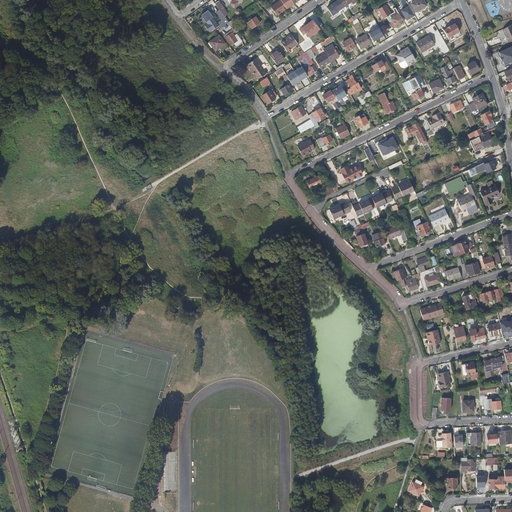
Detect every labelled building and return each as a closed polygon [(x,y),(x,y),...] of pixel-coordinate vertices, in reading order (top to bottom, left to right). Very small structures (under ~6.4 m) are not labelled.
[(286,8),(280,0),(277,2),(284,10),(286,8)] [(336,13),(345,7),(340,0),(338,0),(331,5),(336,13)] [(428,5),(424,0),(416,0),(412,3),(417,12),(428,5)] [(224,10),(218,2),(215,4),(223,16),(224,17),(226,15),(223,10),(224,10)] [(284,10),(277,2),(270,7),(276,16),(284,10)] [(404,23),(395,8),(393,9),(395,12),(391,14),(385,5),(378,9),(384,18),(387,17),(391,23),(389,23),(391,26),(394,24),(396,27),(404,23)] [(218,27),(209,14),(202,19),(206,25),(204,27),(208,33),(218,27)] [(260,24),(256,17),(252,20),(251,18),(249,19),(250,21),(248,23),(252,29),(260,24)] [(235,26),(236,26),(232,20),(229,23),(223,26),(218,30),(222,36),(227,33),(225,30),(230,26),(235,32),(238,30),(235,26)] [(303,35),(312,29),(313,29),(315,27),(312,22),(300,30),(303,35)] [(448,38),(459,31),(455,24),(451,26),(451,25),(447,28),(444,30),(448,38)] [(511,41),(511,27),(511,25),(502,30),(508,43),(509,43),(511,41)] [(383,36),(378,27),(368,33),(373,42),(383,36)] [(242,42),(237,35),(234,36),(232,33),(225,37),(231,46),(234,44),(236,46),(242,42)] [(225,44),(219,35),(210,42),(216,51),(225,44)] [(297,45),(290,35),(286,37),(287,38),(284,40),(280,43),(286,52),(295,46),(297,45)] [(321,47),(334,39),(332,35),(329,37),(325,40),(320,43),(319,44),(321,47)] [(371,43),(366,35),(356,41),(361,49),(371,43)] [(422,52),(435,44),(429,35),(416,43),(422,52)] [(356,47),(351,38),(343,43),(347,52),(356,47)] [(312,48),(309,44),(303,47),(306,52),(307,52),(312,48)] [(339,58),(333,48),(325,54),(325,55),(330,63),(339,58)] [(415,60),(408,48),(401,52),(402,53),(401,53),(400,53),(396,56),(400,63),(405,61),(407,65),(415,60)] [(283,59),(277,50),(274,52),(274,53),(270,55),(269,55),(276,65),(283,59)] [(511,59),(511,58),(511,56),(511,55),(511,54),(510,54),(509,51),(499,55),(500,56),(503,64),(511,59)] [(315,66),(307,52),(306,52),(303,54),(311,67),(311,68),(314,66),(315,66)] [(257,57),(267,71),(272,67),(262,54),(257,57)] [(330,63),(325,55),(316,61),(320,69),(330,63)] [(263,70),(255,59),(246,65),(254,77),(253,77),(256,81),(267,74),(264,70),(263,70)] [(390,68),(385,59),(372,67),(375,72),(379,69),(381,72),(386,69),(387,70),(390,68)] [(408,66),(407,65),(405,61),(400,63),(398,64),(400,67),(401,68),(402,69),(403,69),(408,66)] [(479,69),(475,61),(467,65),(470,72),(469,73),(470,75),(478,70),(479,69)] [(307,75),(316,70),(314,66),(311,68),(311,67),(310,67),(309,65),(305,67),(306,70),(305,71),(307,75)] [(458,79),(455,74),(453,74),(452,72),(444,76),(448,85),(456,81),(456,80),(458,79)] [(297,87),(289,73),(286,75),(293,88),(297,87)] [(293,88),(286,75),(283,77),(287,85),(280,89),(283,95),(293,88)] [(360,89),(357,82),(356,83),(352,75),(349,77),(349,79),(344,82),(350,94),(360,89)] [(423,95),(415,77),(409,80),(415,93),(411,95),(413,100),(423,95)] [(443,89),(439,79),(428,84),(432,93),(443,89)] [(346,95),(341,86),(332,91),(335,97),(338,101),(346,95)] [(275,99),(272,95),(274,93),(272,89),(262,96),(267,104),(275,99)] [(334,98),(330,91),(322,96),(324,99),(323,100),(325,104),(327,103),(330,101),(335,111),(341,108),(337,101),(335,98),(334,98)] [(367,98),(372,95),(369,92),(361,96),(363,100),(367,98)] [(395,109),(392,102),(388,104),(384,93),(378,96),(381,104),(385,114),(395,109)] [(480,101),(482,100),(484,99),(485,98),(483,93),(472,99),(475,104),(476,104),(477,104),(480,102),(481,102),(480,101)] [(463,107),(460,100),(450,105),(453,112),(459,109),(460,110),(463,109),(463,108),(463,107)] [(306,114),(302,107),(291,113),(296,120),(306,114)] [(325,117),(321,109),(312,114),(316,121),(325,117)] [(493,121),(491,116),(489,111),(480,115),(482,119),(485,126),(487,125),(493,121)] [(441,119),(437,112),(429,116),(433,123),(441,119)] [(458,127),(452,115),(446,118),(448,123),(452,130),(458,127)] [(368,123),(365,117),(360,119),(359,116),(354,119),(358,128),(368,123)] [(422,131),(418,123),(413,125),(414,128),(410,130),(409,127),(405,129),(409,137),(422,131)] [(350,134),(345,125),(336,130),(340,139),(350,134)] [(494,131),(500,128),(500,125),(483,133),(484,135),(489,133),(489,134),(494,131)] [(475,136),(482,133),(480,128),(467,134),(469,138),(474,136),(475,136)] [(493,143),(489,134),(489,133),(484,135),(483,133),(465,142),(470,153),(489,145),(489,147),(491,146),(491,144),(493,143)] [(325,144),(332,141),(330,135),(329,136),(322,139),(321,138),(316,140),(320,148),(325,146),(325,144)] [(386,144),(390,143),(387,138),(377,143),(380,149),(387,145),(386,144)] [(314,148),(310,139),(297,145),(302,156),(311,152),(310,150),(314,148)] [(486,168),(485,166),(493,162),(492,161),(484,164),(484,162),(475,166),(477,172),(486,168)] [(495,169),(496,168),(493,162),(485,166),(486,168),(487,172),(495,169)] [(364,179),(358,166),(349,170),(355,183),(364,179)] [(322,184),(318,176),(307,181),(310,189),(322,184)] [(414,191),(410,181),(397,187),(391,190),(395,199),(414,191)] [(500,195),(496,185),(481,191),(487,205),(493,202),(491,198),(500,195)] [(324,197),(339,191),(337,186),(330,190),(329,189),(322,192),(324,197)] [(393,200),(389,190),(372,198),(376,208),(393,200)] [(476,205),(472,195),(458,201),(462,211),(476,205)] [(373,209),(368,198),(359,203),(359,204),(353,206),(357,216),(373,209)] [(351,212),(346,202),(340,205),(340,204),(329,209),(333,220),(351,212)] [(464,216),(478,210),(476,205),(462,211),(463,212),(464,216)] [(449,220),(445,210),(429,217),(434,227),(449,220)] [(354,220),(348,222),(350,229),(357,226),(354,220)] [(430,232),(427,223),(421,225),(419,220),(413,222),(416,229),(414,230),(417,238),(430,232)] [(402,235),(400,231),(398,225),(385,229),(389,239),(398,236),(398,237),(402,235)] [(409,239),(405,229),(400,231),(402,235),(404,241),(409,239)] [(384,238),(382,231),(372,235),(373,238),(376,247),(385,244),(383,239),(384,238)] [(369,244),(365,233),(356,237),(360,247),(369,244)] [(511,250),(511,238),(511,233),(502,235),(505,252),(511,250)] [(469,248),(466,240),(465,240),(465,239),(458,242),(459,243),(453,245),(456,255),(469,250),(468,249),(469,248)] [(495,266),(492,256),(482,258),(483,260),(480,261),(483,270),(486,269),(486,268),(495,266)] [(428,264),(425,257),(416,260),(419,267),(428,264)] [(480,272),(477,265),(473,266),(474,269),(468,271),(469,275),(480,272)] [(461,276),(459,267),(447,271),(448,276),(449,280),(461,276)] [(407,278),(404,268),(393,273),(396,281),(407,278)] [(441,282),(439,276),(438,275),(424,279),(426,287),(441,282)] [(418,289),(415,278),(406,281),(409,291),(418,289)] [(503,295),(501,288),(497,290),(495,291),(494,290),(493,290),(495,298),(503,295)] [(495,299),(492,290),(481,294),(483,302),(495,299)] [(471,302),(469,298),(472,297),(473,300),(475,300),(474,298),(476,298),(475,293),(462,297),(466,310),(471,308),(470,303),(471,302)] [(503,304),(501,299),(504,297),(503,295),(495,298),(498,306),(503,304)] [(482,314),(478,301),(472,303),(473,307),(473,310),(470,311),(472,317),(481,315),(482,314)] [(444,314),(441,303),(420,310),(423,320),(444,314)] [(502,333),(500,323),(488,326),(490,336),(502,333)] [(467,342),(463,326),(455,328),(458,344),(467,342)] [(486,337),(483,328),(476,330),(476,328),(469,330),(472,342),(475,341),(475,340),(486,337)] [(441,343),(439,330),(428,332),(431,345),(441,343)] [(398,368),(404,340),(394,338),(388,366),(398,368)] [(502,367),(500,357),(494,359),(483,361),(486,371),(485,371),(486,377),(493,376),(492,369),(502,367)] [(472,374),(470,363),(466,364),(466,366),(461,366),(462,367),(459,367),(460,377),(472,375),(472,374)] [(450,386),(447,372),(438,374),(439,382),(438,382),(439,388),(450,386)] [(510,382),(508,373),(500,375),(501,379),(502,383),(509,382),(510,382)] [(501,409),(500,401),(492,401),(492,398),(488,399),(487,399),(487,402),(486,402),(485,392),(483,392),(483,387),(483,386),(479,386),(481,404),(487,404),(487,409),(492,408),(492,409),(497,409),(501,409)] [(450,411),(451,398),(442,397),(441,410),(450,411)] [(474,411),(474,400),(463,401),(463,412),(474,411)] [(510,438),(510,433),(511,433),(511,430),(504,431),(504,432),(501,432),(502,439),(510,438)] [(496,442),(495,431),(486,431),(486,442),(487,442),(488,444),(494,444),(494,442),(496,442)] [(482,445),(481,432),(467,433),(468,446),(482,445)] [(451,447),(450,434),(442,434),(442,436),(437,436),(437,447),(451,447)] [(463,447),(463,436),(458,436),(458,435),(454,435),(455,447),(463,447)] [(175,493),(176,460),(176,452),(165,452),(165,468),(164,482),(164,493),(175,493)] [(476,471),(476,464),(476,461),(473,461),(473,459),(470,459),(470,457),(468,457),(461,457),(461,471),(467,471),(476,471)] [(504,488),(504,474),(497,474),(497,478),(488,478),(488,488),(499,488),(504,488)] [(457,487),(457,477),(439,477),(439,487),(457,487)] [(419,495),(423,486),(413,481),(409,490),(419,495)]
